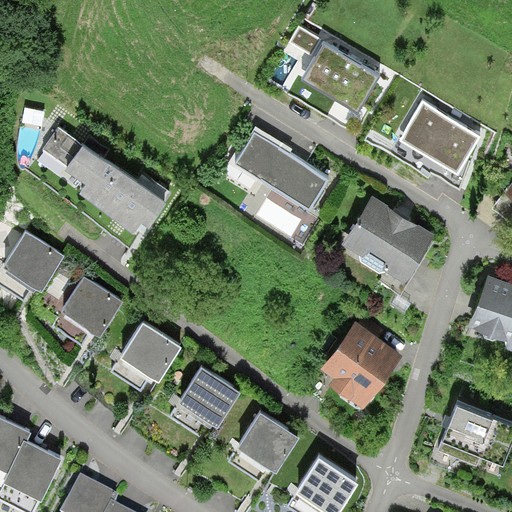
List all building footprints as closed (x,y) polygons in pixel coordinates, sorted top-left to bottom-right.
[(376,70),(299,25),(289,40),(313,54),(303,71),(356,102),(371,78),(376,70)] [(478,130),(423,97),(400,134),(457,167),(473,138),(478,130)] [(80,142),(58,127),(44,146),(86,175),(79,186),(134,224),(141,215),(149,221),(167,196),(83,137),(80,142)] [(289,148),(258,129),(238,159),(310,204),(329,173),(289,148)] [(511,179),(494,203),(511,217),(511,214),(511,179)] [(434,229),(373,192),(344,239),(361,250),(360,252),(361,258),(380,270),(386,268),(388,266),(404,276),(434,229)] [(64,249),(28,226),(0,269),(0,280),(25,296),(36,279),(42,283),(64,249)] [(511,277),(489,268),(469,318),(511,335),(507,344),(511,346),(511,277)] [(122,297),(84,272),(62,305),(67,309),(57,324),(82,341),(94,324),(101,329),(122,297)] [(402,345),(356,310),(321,358),(335,368),(329,376),(361,401),(389,364),(402,345)] [(181,339),(143,315),(110,369),(143,389),(155,370),(160,373),(181,339)] [(239,387),(203,363),(169,414),(198,434),(210,416),(217,420),(239,387)] [(511,441),(511,414),(459,393),(448,420),(439,444),(478,460),(482,448),(505,458),(511,441)] [(300,430),(262,405),(227,459),(258,480),(270,462),(276,466),(300,430)] [(32,429),(0,411),(0,478),(24,434),(28,436),(32,429)] [(28,436),(24,434),(0,478),(0,493),(31,509),(51,471),(60,452),(28,436)] [(358,476),(320,450),(295,485),(299,488),(287,504),(298,511),(323,511),(328,506),(334,510),(358,476)] [(118,501),(79,480),(72,493),(62,511),(108,511),(112,506),(115,507),(118,501)]
